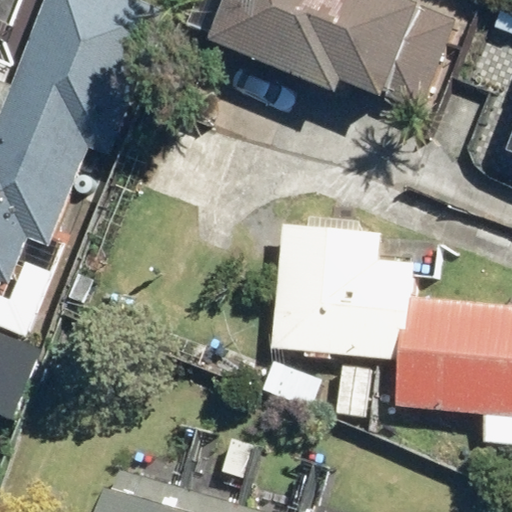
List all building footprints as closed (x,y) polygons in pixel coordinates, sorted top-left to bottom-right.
[(0,280),(15,287),(32,244),(58,254),(96,156),(121,166),(178,19),(130,0),(59,0),(0,153),(0,152),(0,280)] [(467,26),(401,0),(208,0),(193,39),(353,103),(358,92),(429,120),(467,26)] [(281,357),(348,362),(344,420),(379,423),(384,364),(417,367),(422,305),(425,269),(391,267),(393,240),(290,233),(281,357)] [(414,416),(496,423),(494,452),(511,453),(511,311),(422,305),(417,367),(414,416)] [(0,424),(23,433),(50,355),(0,337),(0,424)] [(332,383),(276,365),(266,396),(322,414),(332,383)] [(257,511),(129,476),(118,511),(257,511)]
